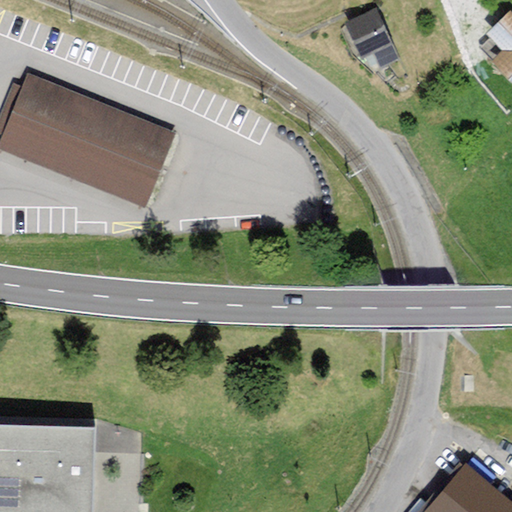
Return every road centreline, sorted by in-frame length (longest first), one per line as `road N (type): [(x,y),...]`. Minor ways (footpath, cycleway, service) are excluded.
road 1 (tertiary): [(222,0),(251,37),(369,135),(397,181),(427,260),(432,338),(418,433),(382,511)]
road 2 (primary): [(511,307),(239,308),(0,284)]
